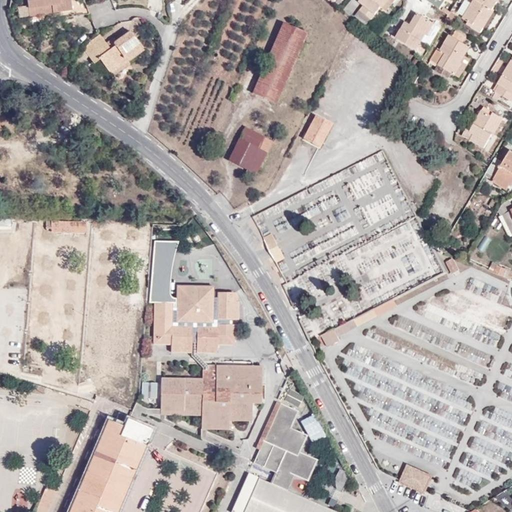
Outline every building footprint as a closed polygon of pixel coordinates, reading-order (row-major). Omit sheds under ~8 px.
[(26,0),(29,13),(55,9),(56,12),(72,10),(70,0),(26,0)] [(360,0),(359,1),(365,5),(360,11),(371,20),(382,8),(383,9),(389,0),(360,0)] [(387,12),(396,0),(389,0),(383,9),(387,12)] [(474,24),(475,22),(484,28),(495,11),(493,9),(498,1),(496,0),(475,0),(464,19),(468,22),(474,24)] [(367,26),(371,20),(360,11),(356,17),(367,26)] [(413,11),(397,38),(417,50),(422,41),(426,35),(428,35),(434,23),(413,11)] [(467,25),(481,33),(484,28),(475,22),(474,24),(468,22),(467,25)] [(284,24),(254,93),(277,103),(306,34),(284,24)] [(466,37),(454,30),(451,35),(463,43),(466,37)] [(100,33),(93,38),(84,50),(93,63),(100,59),(111,74),(128,61),(127,59),(143,47),(131,31),(117,41),(114,43),(116,46),(111,49),(107,43),(100,33)] [(465,55),(470,47),(463,43),(451,35),(441,50),(439,48),(431,60),(459,78),(471,59),(465,55)] [(117,41),(114,37),(107,43),(111,49),(116,46),(114,43),(117,41)] [(423,54),(428,45),(422,41),(417,50),(423,54)] [(128,61),(144,50),(143,47),(127,59),(128,61)] [(131,64),(128,61),(111,74),(113,77),(131,64)] [(501,84),(497,91),(511,100),(511,62),(499,83),(501,84)] [(418,97),(421,91),(413,87),(410,93),(418,97)] [(483,110),(492,116),(494,112),(485,106),(483,110)] [(494,136),(505,119),(494,112),(492,116),(483,110),(470,131),(474,133),(471,139),(485,148),(493,135),(494,136)] [(320,147),(332,123),(317,115),(304,139),(320,147)] [(268,153),(261,149),(265,137),(246,128),(229,159),(248,169),(255,174),(256,174),(268,153)] [(268,153),(274,141),(265,137),(261,149),(268,153)] [(505,163),(496,158),(488,172),(497,177),(494,182),(507,189),(510,184),(511,180),(511,152),(505,163)] [(252,179),(255,174),(248,169),(245,175),(252,179)] [(273,235),(265,239),(277,263),(286,258),(273,235)] [(153,345),(171,345),(170,349),(192,349),(191,344),(195,343),(196,349),(216,350),(216,345),(234,345),(234,334),(238,334),(238,324),(232,324),(231,319),(235,319),(235,301),(235,292),(217,292),(217,297),(214,297),(214,286),(194,303),(176,286),(177,298),(172,297),(171,293),(170,287),(170,279),(172,267),(176,254),(180,241),(155,240),(150,303),(153,303),(153,345)] [(508,269),(498,265),(494,273),(504,277),(508,269)] [(214,286),(176,286),(194,303),(214,286)] [(41,305),(39,332),(77,335),(116,339),(120,310),(41,305)] [(369,318),(367,313),(335,329),(338,335),(369,318)] [(328,346),(340,340),(338,335),(335,329),(323,336),(328,346)] [(77,335),(72,385),(111,389),(116,339),(77,335)] [(170,353),(216,353),(216,350),(196,349),(195,343),(191,344),(192,349),(170,349),(170,353)] [(353,364),(349,377),(361,381),(366,367),(375,370),(378,359),(350,350),(346,362),(353,364)] [(252,402),(252,393),(261,393),(261,366),(216,365),(216,369),(203,369),(202,378),(161,377),(160,409),(210,410),(210,425),(229,425),(229,420),(229,416),(252,417),(252,402)] [(252,402),(261,402),(261,393),(252,393),(252,402)] [(275,472),(271,483),(259,477),(243,511),(337,511),(285,490),(293,473),(307,480),(317,459),(299,451),(306,434),(290,427),(297,410),(281,402),(264,440),(273,444),(263,467),(275,472)] [(210,425),(210,410),(160,409),(160,414),(201,415),(201,428),(229,428),(229,425),(210,425)] [(311,442),(325,434),(314,414),(300,421),(311,442)] [(136,422),(127,418),(124,426),(134,430),(136,422)] [(136,422),(134,430),(124,426),(108,419),(68,511),(113,511),(149,428),(136,422)] [(422,432),(408,432),(408,447),(430,446),(430,437),(422,437),(422,432)] [(430,477),(408,467),(402,481),(424,491),(430,477)] [(231,511),(243,511),(259,477),(248,472),(231,511)] [(56,492),(46,487),(41,498),(52,503),(56,492)] [(48,511),(52,503),(41,498),(35,511),(48,511)]
